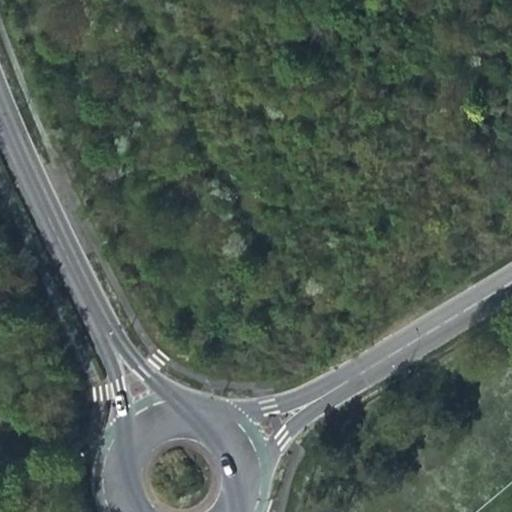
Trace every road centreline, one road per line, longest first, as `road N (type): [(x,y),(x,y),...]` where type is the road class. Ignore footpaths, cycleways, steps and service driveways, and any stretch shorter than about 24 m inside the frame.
road 1 (tertiary): [(117,351),(0,80)]
road 2 (residential): [(282,409),(511,272)]
